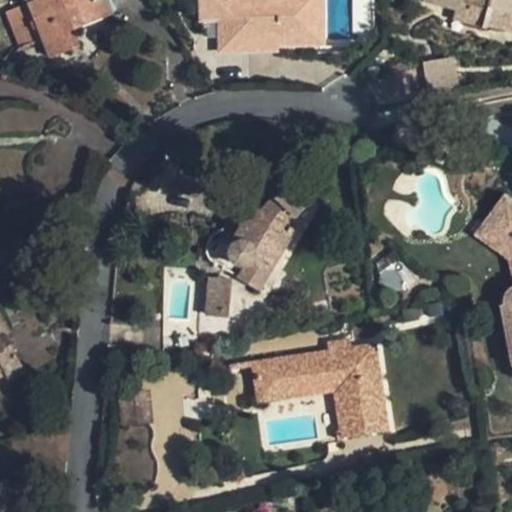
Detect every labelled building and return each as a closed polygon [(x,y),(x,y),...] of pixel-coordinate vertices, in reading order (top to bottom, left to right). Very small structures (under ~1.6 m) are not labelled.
[(50,59),(72,50),(66,34),(72,32),(111,16),(105,0),(20,0),(24,8),(9,14),(24,49),(43,42),(50,59)] [(323,50),(321,0),(258,0),(258,4),(240,4),(240,0),(200,0),(201,21),(221,21),(223,53),(323,50)] [(511,0),(422,0),(422,3),(455,11),(465,14),(463,23),(511,35),(511,32),(511,0)] [(452,20),(463,23),(465,14),(455,11),(452,20)] [(66,34),(72,50),(78,48),(72,32),(66,34)] [(458,96),(453,61),(423,66),(429,101),(458,96)] [(260,214),(257,212),(252,223),(247,220),(235,238),(236,243),(231,245),(228,254),(231,263),(238,268),(247,267),(253,263),(261,268),(264,263),(274,269),(294,234),(286,228),(314,201),(293,181),(260,214)] [(503,309),(511,357),(511,198),(510,197),(489,225),(511,241),(511,291),(508,295),(506,301),(506,308),(503,309)] [(252,223),(257,212),(249,208),(244,218),(247,220),(252,223)] [(511,241),(489,225),(481,235),(511,258),(511,241)] [(377,265),(381,279),(382,276),(384,273),(389,270),(392,269),(398,270),(400,271),(403,272),(406,276),(407,280),(407,285),(406,288),(403,293),(406,291),(417,284),(396,253),(377,265)] [(209,276),(203,313),(227,317),(233,280),(209,276)] [(0,371),(4,378),(5,380),(22,372),(10,347),(2,351),(0,346),(0,340),(5,338),(9,336),(0,319),(0,371)] [(10,347),(5,338),(0,340),(0,346),(2,351),(10,347)] [(290,391),(336,384),(337,392),(340,412),(353,411),(357,436),(369,434),(367,425),(378,423),(375,408),(379,408),(374,375),(344,379),(342,367),(350,366),(347,350),(253,365),(259,403),(292,398),(290,391)] [(292,398),(337,392),(336,384),(290,391),(292,398)] [(357,436),(353,411),(340,412),(344,438),(357,436)] [(379,433),(378,423),(367,425),(369,434),(379,433)] [(0,511),(11,511),(5,482),(0,483),(0,511)] [(297,498),(295,489),(282,491),(283,500),(297,498)]
